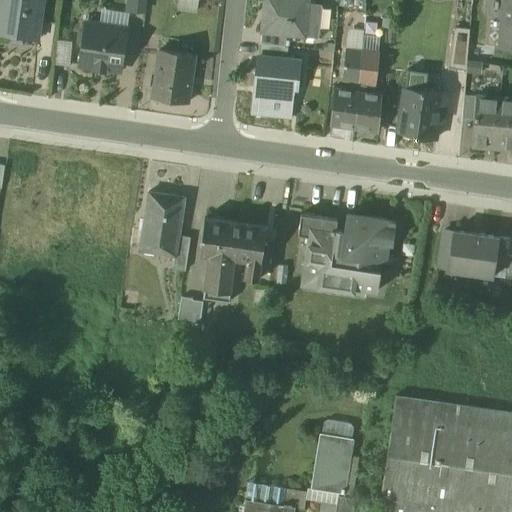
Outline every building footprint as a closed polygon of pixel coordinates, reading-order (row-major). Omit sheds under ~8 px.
[(42,0),(1,0),(14,2),(10,35),(37,39),(42,0)] [(123,0),(122,8),(142,10),(143,0),(123,0)] [(308,0),(264,0),(264,9),(272,10),(272,16),(266,15),(264,31),(264,32),(286,34),(319,38),(320,36),(318,36),(319,28),(322,4),(308,2),(308,0)] [(472,0),(449,0),(449,11),(458,12),(458,9),(471,10),(472,0)] [(511,0),(502,0),(498,47),(511,48),(511,0)] [(425,12),(404,9),(401,33),(406,34),(406,32),(422,34),(425,12)] [(471,10),(458,9),(458,12),(456,28),(470,29),(471,10)] [(383,14),(366,13),(363,41),(381,42),(383,14)] [(127,29),(85,23),(85,26),(80,30),(78,41),(82,46),(79,64),(94,66),(94,68),(105,70),(105,68),(120,70),(127,29)] [(470,29),(456,28),(450,70),(466,72),(470,29)] [(286,34),(264,32),(264,31),(261,30),(260,43),(285,46),(286,34)] [(285,46),(260,43),(259,57),(287,59),(288,46),(285,46)] [(351,90),(336,88),(331,123),(355,127),(362,50),(348,49),(344,81),(352,82),(351,90)] [(194,55),(159,50),(152,97),(187,102),(194,55)] [(380,53),(362,50),(355,127),(378,130),(382,94),(366,92),(367,84),(376,85),(380,53)] [(287,59),(259,57),(253,112),(285,116),(286,98),(292,99),(293,87),(296,87),(299,61),(287,59)] [(425,76),(407,74),(398,132),(414,134),(414,135),(435,139),(440,109),(444,109),(446,93),(423,89),(425,76)] [(476,95),(464,95),(462,118),(474,119),(476,95)] [(500,98),(476,95),(474,119),(472,145),(484,146),(484,144),(495,144),(495,147),(496,147),(500,98)] [(511,98),(500,98),(496,147),(497,147),(497,145),(507,146),(507,148),(511,148),(511,98)] [(184,197),(149,191),(140,250),(160,253),(160,247),(174,250),(173,259),(174,259),(175,259),(179,235),(184,197)] [(344,230),(336,228),(338,219),(301,213),(298,233),(309,235),(304,267),(313,269),(311,285),(365,293),(366,289),(377,291),(381,269),(376,268),(377,260),(379,260),(382,241),(392,242),(396,221),(347,214),(344,230)] [(231,258),(235,222),(206,218),(201,253),(209,255),(231,258)] [(235,222),(231,258),(236,258),(247,260),(244,278),(259,280),(266,226),(235,222)] [(476,233),(454,230),(448,269),(470,273),(476,233)] [(498,236),(476,233),(470,273),(493,276),(498,236)] [(190,237),(179,235),(175,259),(174,259),(173,268),(185,270),(190,237)] [(510,238),(498,236),(493,276),(504,278),(505,277),(508,255),(510,238)] [(230,300),(236,258),(231,258),(209,255),(204,297),(230,300)] [(192,297),(181,296),(178,318),(189,320),(192,299),(192,297)] [(204,301),(192,299),(189,320),(201,321),(204,301)] [(511,511),(511,411),(397,394),(378,511),(511,511)] [(321,416),(319,428),(350,435),(353,422),(321,416)] [(353,438),(320,432),(311,487),(344,493),(353,438)] [(310,491),(248,481),(243,511),(293,511),(294,505),(308,508),(310,491)] [(352,511),(355,498),(338,495),(335,511),(352,511)]
